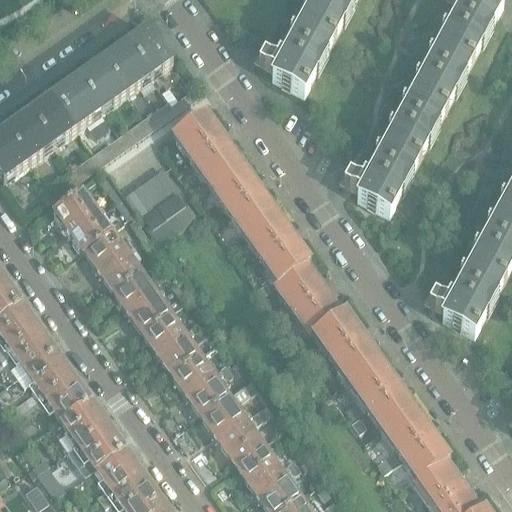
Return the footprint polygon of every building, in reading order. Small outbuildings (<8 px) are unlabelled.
[(357,0),(316,0),(302,28),(314,35),(333,45),(357,0)] [(442,0),(461,10),(441,49),(449,53),(473,66),(503,11),(482,0),(442,0)] [(333,45),(314,35),(302,28),(280,68),(265,60),(266,58),(259,54),(252,67),(259,71),(260,69),(275,78),(272,84),(303,101),(333,45)] [(149,39),(149,38),(128,52),(151,86),(172,71),(171,69),(170,70),(157,51),(159,50),(154,43),(152,44),(149,39)] [(473,66),(449,53),(441,49),(414,99),(423,103),(446,116),(473,66)] [(102,120),(151,86),(128,52),(107,67),(106,66),(99,71),(100,72),(79,87),(102,120)] [(53,155),(102,120),(79,87),(58,102),(57,101),(50,106),(51,107),(29,122),(53,155)] [(175,119),(195,105),(190,98),(170,112),(175,119)] [(446,116),(423,103),(414,99),(387,148),(397,153),(419,165),(446,116)] [(175,119),(170,112),(168,108),(143,125),(151,136),(175,119)] [(240,169),(206,120),(204,119),(171,142),(174,146),(178,143),(189,160),(187,162),(192,170),(195,168),(208,185),(205,187),(208,191),(240,169)] [(3,190),(53,155),(29,122),(8,137),(8,136),(1,140),(2,141),(0,142),(0,183),(3,188),(2,189),(3,190)] [(126,153),(151,136),(143,125),(118,143),(126,153)] [(102,170),(126,153),(118,143),(94,160),(102,170)] [(419,165),(397,153),(387,148),(365,188),(350,180),(351,179),(344,175),(337,188),(344,191),(345,190),(360,198),(357,204),(389,221),(419,165)] [(77,188),(102,170),(94,160),(69,178),(77,188)] [(275,218),(241,171),(240,169),(208,191),(210,193),(212,191),(224,209),(222,211),(228,219),(230,217),(243,235),(240,237),(243,240),(275,218)] [(53,205),(77,188),(69,178),(49,192),(47,189),(43,192),(47,198),(53,205)] [(180,200),(165,179),(156,185),(171,206),(178,201),(180,200)] [(105,193),(110,189),(105,183),(100,186),(105,193)] [(171,206),(156,185),(146,192),(161,213),(171,206)] [(110,200),(115,196),(110,189),(105,193),(110,200)] [(53,205),(47,198),(43,192),(38,195),(48,209),(53,205)] [(161,213),(146,192),(137,199),(152,220),(161,213)] [(511,194),(499,219),(504,222),(511,226),(511,194)] [(115,206),(120,203),(115,196),(110,200),(115,206)] [(107,224),(105,222),(104,219),(100,222),(83,198),(54,219),(56,222),(54,224),(61,233),(63,232),(67,238),(74,248),(72,249),(79,258),(81,257),(84,261),(85,260),(118,236),(111,226),(106,230),(103,227),(107,224)] [(152,220),(137,199),(127,206),(142,227),(152,220)] [(180,241),(195,220),(187,209),(185,211),(178,201),(171,206),(161,213),(152,220),(142,227),(157,247),(180,241)] [(119,213),(124,209),(120,203),(115,206),(119,213)] [(124,219),(129,216),(124,209),(119,213),(124,219)] [(128,224),(133,221),(129,216),(124,219),(128,224)] [(309,267),(276,220),(275,218),(243,240),(245,243),(247,241),(259,258),(256,260),(263,269),(265,267),(278,284),(275,287),(277,290),(306,269),(306,270),(309,267)] [(511,272),(511,226),(504,222),(499,219),(472,268),(477,271),(504,286),(511,272)] [(136,237),(142,233),(135,224),(130,228),(136,237)] [(141,243),(146,239),(142,233),(136,237),(141,243)] [(141,268),(131,253),(133,252),(130,247),(127,248),(118,236),(85,260),(107,291),(141,268)] [(145,250),(151,246),(146,239),(141,243),(145,250)] [(150,257),(156,253),(151,246),(145,250),(150,257)] [(154,262),(160,258),(156,253),(150,257),(154,262)] [(137,332),(170,309),(174,306),(171,302),(175,299),(167,288),(163,290),(157,282),(153,285),(141,268),(107,291),(137,332)] [(504,286),(477,271),(472,268),(450,308),(435,300),(436,299),(429,295),(422,308),(429,312),(430,311),(445,319),(442,325),(474,342),(504,286)] [(340,318),(306,270),(306,269),(277,290),(274,292),(276,295),(279,293),(291,310),(288,312),(294,321),(297,319),(308,335),(306,337),(308,340),(311,338),(340,318)] [(0,322),(21,308),(19,305),(21,304),(14,295),(12,297),(0,279),(0,322)] [(257,296),(261,301),(270,296),(266,290),(257,296)] [(21,308),(0,322),(0,341),(6,350),(3,353),(0,351),(0,364),(1,366),(6,363),(8,359),(11,356),(19,368),(10,375),(17,384),(55,357),(21,308)] [(189,337),(185,331),(170,309),(137,332),(166,373),(199,350),(198,349),(209,340),(203,332),(200,335),(195,329),(190,333),(189,337)] [(378,365),(377,363),(344,316),(340,318),(311,338),(313,341),(316,338),(328,356),(325,358),(331,367),(334,365),(347,382),(344,384),(346,388),(378,365)] [(213,329),(206,334),(210,340),(217,335),(214,331),(213,329)] [(219,378),(199,350),(166,373),(195,414),(228,391),(227,390),(230,388),(227,385),(232,382),(225,370),(219,374),(219,378)] [(90,406),(55,357),(17,384),(24,394),(33,388),(41,399),(38,401),(33,401),(32,400),(13,414),(22,426),(41,412),(42,407),(45,405),(61,427),(90,406)] [(413,415),(380,367),(378,365),(346,388),(348,390),(351,389),(363,406),(360,408),(366,416),(369,414),(381,432),(378,434),(381,438),(413,415)] [(235,381),(243,376),(237,368),(230,373),(235,381)] [(228,391),(195,414),(229,463),(262,440),(256,431),(272,420),(266,412),(257,417),(253,412),(248,415),(248,419),(235,401),(248,391),(242,382),(228,391)] [(125,455),(123,452),(125,451),(118,442),(116,444),(98,417),(99,416),(93,407),(91,408),(90,406),(61,427),(76,448),(73,450),(68,450),(63,454),(71,465),(75,462),(77,457),(80,454),(96,476),(125,455)] [(348,417),(354,425),(363,418),(357,410),(348,417)] [(448,464),(414,416),(413,415),(381,438),(383,440),(385,438),(398,456),(395,458),(400,466),(404,464),(416,481),(413,484),(416,488),(446,467),(445,466),(448,464)] [(354,434),(358,440),(365,436),(361,430),(354,434)] [(262,440),(229,463),(232,468),(265,445),(262,440)] [(273,511),(300,494),(290,480),(295,481),(300,478),(292,466),(287,469),(285,474),(283,470),(280,465),(265,445),(232,468),(263,511),(273,511)] [(125,455),(96,476),(111,498),(108,500),(103,499),(98,503),(103,511),(108,511),(110,511),(112,506),(115,504),(121,511),(163,511),(164,511),(125,455)] [(399,469),(394,461),(378,472),(384,480),(399,469)] [(33,474),(37,480),(50,471),(46,465),(33,474)] [(477,511),(446,467),(416,488),(412,490),(415,494),(418,492),(429,508),(426,510),(427,511),(477,511)] [(0,495),(9,490),(5,483),(0,486),(0,495)] [(52,487),(44,493),(52,505),(61,499),(52,487)] [(36,490),(26,497),(36,511),(44,511),(48,509),(49,508),(36,490)] [(312,511),(300,494),(273,511),(336,511),(333,507),(325,511),(312,511)] [(324,494),(317,499),(323,507),(330,501),(324,494)]
